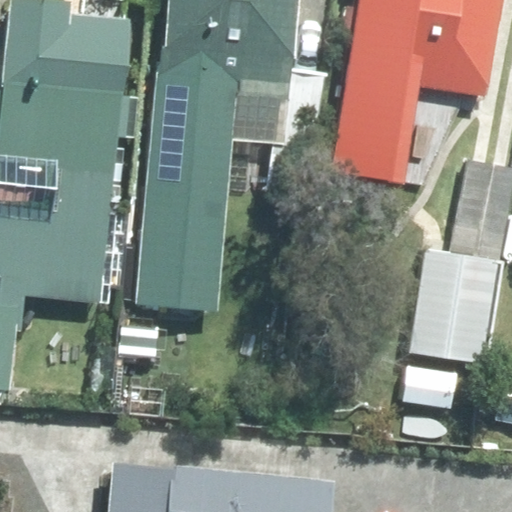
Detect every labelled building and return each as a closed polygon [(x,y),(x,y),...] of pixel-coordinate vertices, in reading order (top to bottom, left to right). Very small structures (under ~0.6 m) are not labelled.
[(3,0),(0,43),(0,292),(94,299),(117,2),(90,0),(3,0)] [(286,0),(154,0),(130,297),(210,304),(228,91),(279,95),(286,0)] [(476,93),(488,0),(354,0),(328,165),(392,175),(406,83),(476,93)] [(481,351),(507,166),(450,158),(424,343),(481,351)] [(511,389),(480,387),(477,431),(511,434),(511,389)] [(104,458),(104,460),(99,511),(314,511),(317,473),(104,458)]
